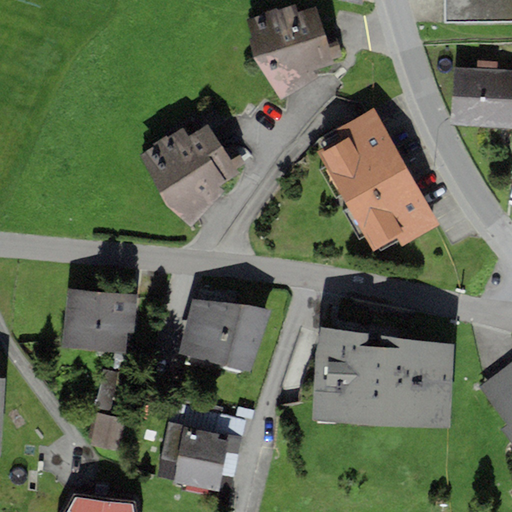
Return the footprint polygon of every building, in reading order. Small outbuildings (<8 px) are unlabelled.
[(511,0),(444,0),(444,24),(511,22),(511,0)] [(314,71),(334,64),(334,58),(341,56),(333,35),(325,37),(316,8),(299,12),(296,5),(279,11),(278,8),(248,20),(253,58),(283,100),(315,77),(314,71)] [(511,70),(453,68),(450,125),(511,128),(511,70)] [(373,252),(397,239),(401,246),(440,225),(373,108),(335,129),(342,141),(318,155),(324,166),(319,168),(336,198),(341,196),(348,207),(342,210),(359,240),(365,236),(373,252)] [(237,168),(245,163),(244,162),(232,144),(223,151),(209,124),(186,137),(182,130),(141,156),(167,207),(191,228),(223,192),(219,187),(241,173),(237,168)] [(131,294),(67,289),(62,349),(126,354),(128,332),(134,333),(137,294),(131,294)] [(178,354),(250,374),(271,311),(193,300),(178,354)] [(454,345),(321,327),(311,422),(449,430),(454,345)] [(511,361),(479,387),(508,425),(501,428),(511,442),(511,361)] [(94,407),(110,412),(120,375),(104,370),(94,407)] [(127,452),(132,419),(96,414),(91,447),(127,452)] [(242,438),(169,422),(160,461),(177,465),(172,485),(218,495),(222,475),(233,477),(242,438)] [(133,511),(132,504),(75,498),(66,511),(133,511)]
